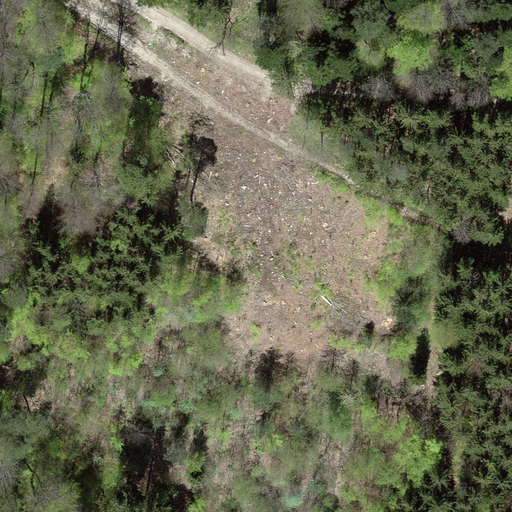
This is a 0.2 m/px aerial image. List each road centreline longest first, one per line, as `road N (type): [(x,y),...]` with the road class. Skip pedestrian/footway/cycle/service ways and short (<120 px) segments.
road 1 (track): [(66,0),(289,151),(511,250)]
road 2 (track): [(511,102),(267,80),(113,0)]
